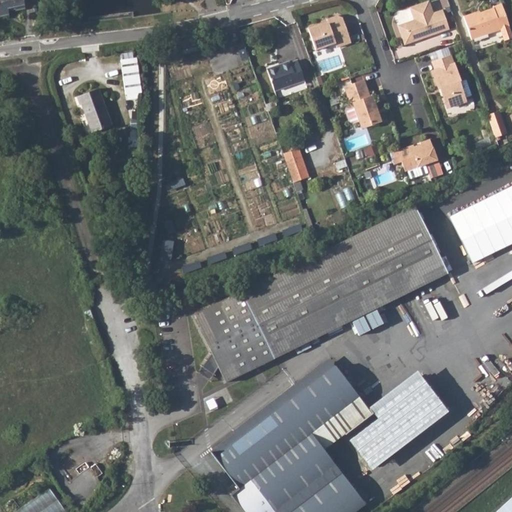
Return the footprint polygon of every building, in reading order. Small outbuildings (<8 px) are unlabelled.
[(22,0),(0,0),(0,14),(8,13),(7,9),(14,8),(14,9),(24,8),(22,0)] [(396,24),(403,44),(420,38),(419,35),(434,30),(435,32),(447,28),(441,9),(431,12),(427,1),(418,5),(417,3),(407,7),(412,19),(396,24)] [(511,36),(511,35),(500,2),(491,5),(491,7),(474,13),(474,11),(462,15),(470,39),(499,28),(503,40),(511,36)] [(334,48),(349,43),(340,18),(334,16),(324,20),(326,24),(319,27),(315,25),(305,29),(313,51),(333,44),(334,48)] [(458,81),(449,54),(430,61),(433,69),(431,70),(437,88),(439,87),(445,105),(448,106),(462,101),(463,98),(457,81),(458,81)] [(135,57),(120,59),(124,94),(140,92),(135,57)] [(288,62),(265,70),(272,91),(302,81),(295,61),(288,63),(288,62)] [(362,80),(343,88),(349,105),(351,104),(359,127),(379,120),(376,111),(372,109),(374,105),(371,96),(368,97),(362,80)] [(98,88),(76,95),(79,104),(80,103),(84,115),(86,114),(92,131),(110,124),(98,88)] [(498,111),(487,115),(495,137),(506,133),(498,111)] [(400,162),(404,172),(436,160),(429,139),(419,142),(420,144),(413,146),(412,144),(396,150),(400,162)] [(282,154),(292,183),(306,177),(296,149),(282,154)] [(389,153),(393,164),(400,162),(396,150),(389,153)] [(511,186),(449,218),(473,265),(511,246),(511,186)] [(225,384),(447,274),(413,207),(191,317),(211,356),(197,378),(207,385),(217,369),(225,384)] [(172,260),(174,240),(163,239),(162,260),(172,260)] [(84,312),(87,320),(93,318),(90,310),(84,312)] [(360,484),(340,458),(334,463),(321,446),(311,433),(358,396),(334,365),(278,409),(274,404),(265,411),(268,416),(240,438),(236,433),(210,453),(233,483),(226,489),(242,511),(353,511),(364,503),(354,489),(360,484)] [(419,372),(367,409),(342,430),(373,468),(449,409),(419,372)] [(358,396),(311,433),(321,446),(342,430),(367,410),(367,409),(358,396)] [(14,511),(67,511),(53,488),(14,511)] [(511,511),(511,498),(496,511),(511,511)]
